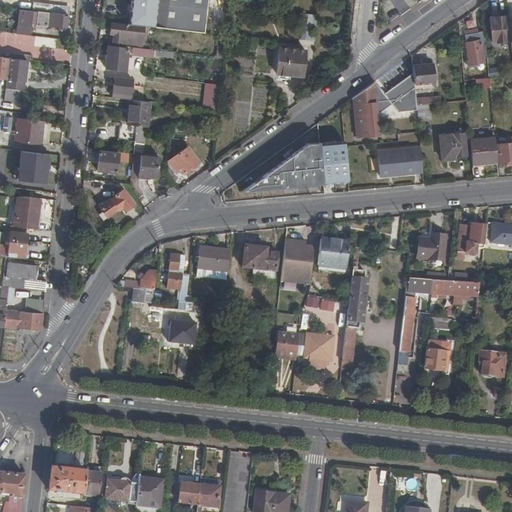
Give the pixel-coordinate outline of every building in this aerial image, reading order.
[(130,0),(128,24),(143,25),(203,32),(207,0),(130,0)] [(32,10),(67,14),(67,5),(40,2),(40,6),(33,5),(32,10)] [(66,26),(67,14),(32,10),(29,9),(27,22),(38,24),(38,23),(66,26)] [(302,38),(310,38),(312,14),(305,14),(302,38)] [(494,40),(511,38),(511,34),(511,22),(510,14),(491,15),(494,40)] [(128,24),(127,23),(126,25),(110,24),(109,33),(113,33),(112,41),(141,44),(143,25),(128,24)] [(489,56),(486,29),(466,33),(472,60),(489,56)] [(34,38),(33,49),(57,50),(58,39),(34,38)] [(112,44),(108,44),(106,67),(125,69),(126,53),(127,51),(119,50),(119,45),(112,44)] [(147,55),(147,53),(147,49),(133,47),(132,54),(147,55)] [(277,65),(303,68),(305,50),(279,47),(277,65)] [(33,60),(55,63),(55,55),(34,53),(34,54),(33,60)] [(0,77),(6,78),(9,57),(0,56),(0,77)] [(6,78),(24,80),(27,59),(9,57),(6,78)] [(434,62),(414,63),(415,70),(416,82),(436,80),(434,62)] [(302,76),(303,68),(277,65),(276,73),(302,76)] [(366,87),(354,95),(359,134),(371,133),(371,136),(375,136),(375,133),(380,132),(379,112),(392,101),(399,108),(418,106),(418,102),(417,95),(416,82),(415,70),(385,92),(376,79),(366,87)] [(488,82),(488,75),(478,76),(479,83),(488,82)] [(113,76),(111,98),(129,100),(131,78),(113,76)] [(6,78),(5,87),(23,89),(24,80),(6,78)] [(203,107),(217,109),(220,84),(206,83),(203,107)] [(130,100),(127,125),(136,125),(144,126),(146,126),(148,102),(146,101),(139,101),(130,100)] [(418,106),(420,118),(431,117),(429,101),(423,102),(418,102),(418,106)] [(42,121),(17,118),(16,131),(12,131),(12,135),(15,135),(15,141),(39,144),(42,121)] [(118,139),(134,141),(136,125),(127,125),(120,124),(118,139)] [(144,126),(136,125),(134,141),(134,144),(142,144),(144,126)] [(467,144),(473,144),(472,138),(471,129),(466,129),(466,127),(440,129),(443,154),(468,152),(467,144)] [(473,144),(475,165),(483,164),(483,161),(489,160),(500,159),(497,136),(472,138),(473,144)] [(346,138),(321,141),(325,181),(349,178),(346,138)] [(500,140),(501,164),(510,163),(509,159),(511,159),(511,141),(509,141),(509,140),(500,140)] [(325,181),(321,141),(309,143),(244,188),(325,181)] [(405,170),(424,168),(422,143),(380,147),(382,172),(401,170),(400,168),(405,167),(405,170)] [(184,173),(198,162),(187,147),(173,156),(176,161),(173,163),(177,169),(180,167),(184,173)] [(50,155),(22,152),(19,180),(47,183),(50,155)] [(117,173),(118,154),(100,152),(98,171),(117,173)] [(131,172),(139,173),(141,157),(132,157),(131,172)] [(157,179),(159,159),(141,157),(139,173),(139,177),(157,179)] [(122,206),(125,209),(132,203),(121,190),(114,196),(114,197),(98,208),(106,218),(122,206)] [(13,225),(35,228),(39,198),(24,196),(16,197),(13,225)] [(485,249),(488,225),(471,223),(471,226),(460,224),(457,251),(476,253),(476,248),(485,249)] [(511,225),(494,223),(491,241),(511,243),(511,225)] [(7,257),(14,258),(14,252),(23,253),(26,233),(9,232),(6,257),(7,257)] [(433,236),(420,235),(419,255),(445,257),(447,233),(433,232),(433,236)] [(350,238),(323,235),(319,263),(347,267),(350,238)] [(316,243),(287,239),(282,277),(311,280),(316,243)] [(255,266),(257,243),(246,242),(243,265),(254,266),(255,266)] [(229,268),(231,246),(202,243),(199,265),(200,265),(229,268)] [(267,245),(257,243),(255,266),(277,268),(279,249),(267,248),(267,245)] [(187,299),(190,274),(185,274),(185,273),(180,272),(182,252),(173,251),(169,285),(183,287),(182,298),(187,299)] [(360,252),(356,252),(351,296),(349,313),(358,314),(361,314),(362,307),(366,307),(371,266),(367,265),(368,257),(360,257),(360,252)] [(7,263),(36,266),(37,260),(14,258),(7,257),(7,263)] [(7,263),(5,276),(15,277),(35,280),(36,266),(7,263)] [(229,268),(200,265),(199,273),(228,277),(229,268)] [(35,280),(46,281),(47,268),(36,266),(35,280)] [(125,284),(133,284),(134,285),(147,285),(157,286),(158,268),(152,268),(144,277),(143,280),(125,278),(125,284)] [(481,280),(448,278),(447,278),(437,277),(428,276),(409,274),(409,288),(479,294),(481,280)] [(7,287),(14,288),(15,277),(5,276),(4,287),(7,287)] [(15,288),(45,292),(46,281),(35,280),(15,277),(14,288),(15,288)] [(119,283),(115,288),(118,292),(132,294),(133,284),(125,284),(119,283)] [(134,285),(133,294),(133,298),(146,300),(147,285),(134,285)] [(7,287),(5,301),(5,304),(13,305),(15,288),(14,288),(7,287)] [(154,304),(154,303),(156,288),(149,287),(146,308),(150,308),(148,323),(152,323),(154,304)] [(312,293),(310,302),(319,303),(320,294),(312,293)] [(402,338),(398,367),(408,368),(409,355),(411,339),(412,339),(415,320),(413,319),(417,295),(407,294),(404,318),(402,338)] [(24,312),(42,315),(44,301),(25,299),(24,312)] [(181,308),(154,304),(152,323),(179,326),(181,308)] [(3,327),(40,331),(41,328),(42,315),(24,312),(4,310),(4,312),(3,326),(3,327)] [(347,328),(357,329),(358,314),(349,313),(347,328)] [(347,328),(343,364),(352,365),(357,329),(347,328)] [(278,352),(296,353),(297,353),(299,332),(280,330),(278,352)] [(306,355),(321,357),(324,333),(309,331),(306,355)] [(321,357),(333,359),(336,334),(324,332),(324,333),(321,357)] [(452,341),(430,338),(425,374),(447,376),(452,341)] [(507,351),(481,348),(480,359),(483,359),(481,371),(504,374),(507,351)] [(53,468),(87,472),(87,467),(56,464),(53,468)] [(99,497),(101,475),(87,472),(53,468),(51,468),(49,490),(99,497)] [(239,470),(238,480),(248,481),(249,472),(239,470)] [(19,511),(24,476),(0,473),(0,493),(9,495),(8,501),(4,501),(2,511),(19,511)] [(139,478),(139,475),(136,475),(129,483),(106,480),(104,498),(128,501),(127,504),(136,505),(139,478)] [(359,486),(367,487),(369,477),(360,476),(359,486)] [(163,481),(139,478),(136,505),(159,509),(163,481)] [(220,482),(201,480),(200,485),(197,504),(196,511),(201,511),(202,506),(217,507),(220,482)] [(197,504),(200,485),(181,483),(179,502),(197,504)] [(255,492),(252,511),(288,511),(290,496),(288,495),(288,497),(272,496),(272,494),(255,492)] [(366,511),(368,505),(348,502),(346,511),(366,511)]
